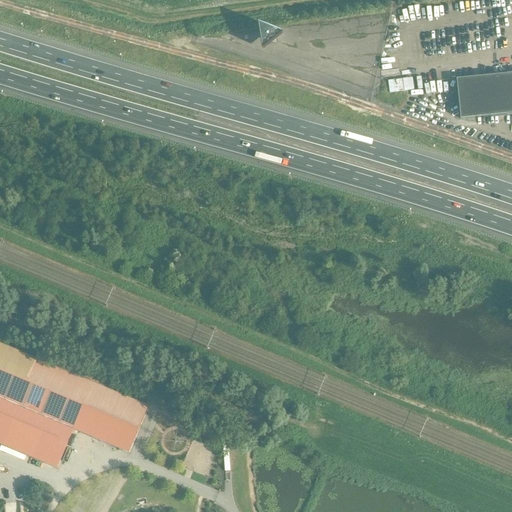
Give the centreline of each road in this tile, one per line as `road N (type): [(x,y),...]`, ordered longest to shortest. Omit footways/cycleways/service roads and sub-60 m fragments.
road 1 (track): [(511,441),(0,225)]
road 2 (motorway): [(511,191),(0,38)]
road 3 (motorway): [(0,77),(511,229)]
road 4 (track): [(233,511),(131,458),(58,475),(0,452)]
road 5 (unknown): [(511,10),(421,24),(434,59),(489,56)]
